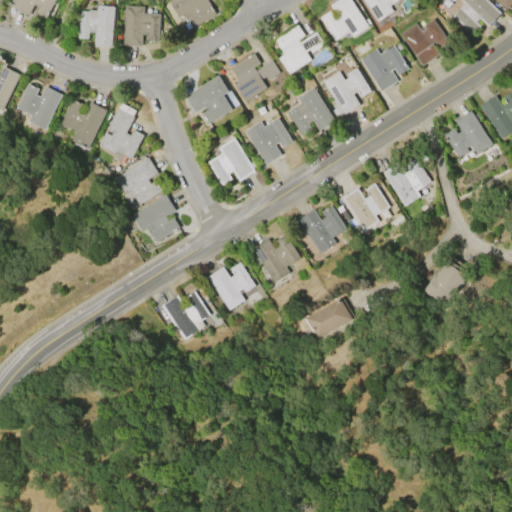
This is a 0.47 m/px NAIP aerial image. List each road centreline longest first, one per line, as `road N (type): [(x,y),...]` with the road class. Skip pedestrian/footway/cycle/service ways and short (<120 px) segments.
road 1 (secondary): [(511,42),(36,349),(0,386)]
road 2 (residential): [(278,0),(156,77),(98,75),(0,35)]
road 3 (residential): [(221,235),(177,145),(156,77)]
